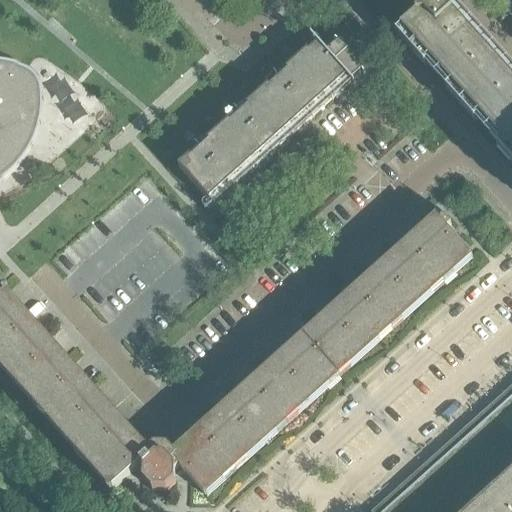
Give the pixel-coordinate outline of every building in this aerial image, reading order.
[(511,152),(511,79),(440,0),(437,0),(423,13),(402,31),(511,152)] [(411,0),(423,13),(437,0),(440,0),(411,0)] [(339,46),(329,54),(320,44),(310,53),(309,51),(180,167),(215,207),(353,83),(355,85),(356,84),(354,82),(363,73),(365,76),(366,75),(363,70),(359,64),(354,58),(349,52),(343,47),(337,42),(336,44),(339,46)] [(43,100),(42,91),(40,83),(35,76),(26,70),(18,67),(5,64),(0,63),(0,184),(3,182),(10,177),(18,169),(25,161),(29,154),(36,139),(39,130),(41,121),(42,114),(43,107),(43,100)] [(442,218),(438,221),(447,232),(451,229),(442,218)] [(172,459),(193,483),(205,497),(471,259),(447,232),(438,221),(175,456),(172,459)] [(0,296),(0,305),(8,298),(4,294),(0,296)] [(0,364),(113,492),(128,479),(152,459),(147,454),(8,298),(0,305),(0,364)] [(511,511),(511,398),(385,511),(511,511)] [(176,482),(193,483),(172,459),(175,456),(168,448),(154,448),(147,454),(152,459),(128,479),(145,480),(145,484),(153,493),(167,493),(175,484),(176,482)]
